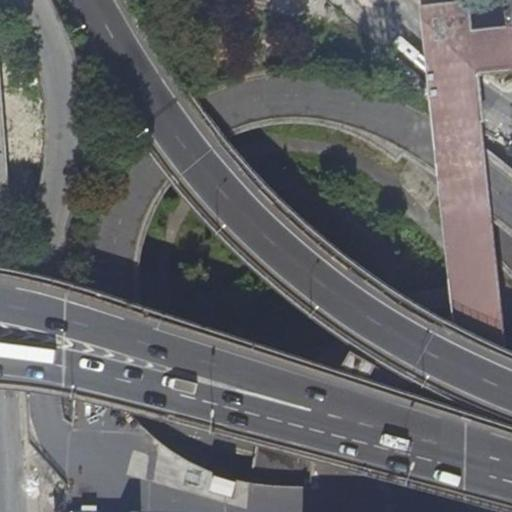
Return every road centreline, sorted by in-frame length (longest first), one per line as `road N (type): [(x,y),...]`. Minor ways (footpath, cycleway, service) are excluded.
road 1 (motorway): [(511,387),(430,353),(299,264),(206,175),(139,85),(95,0)]
road 2 (motorway): [(316,417),(246,376),(0,307)]
road 3 (motorway): [(316,417),(238,412),(0,361)]
road 4 (motorway): [(511,470),(316,417)]
road 5 (residential): [(511,113),(432,62),(383,0)]
